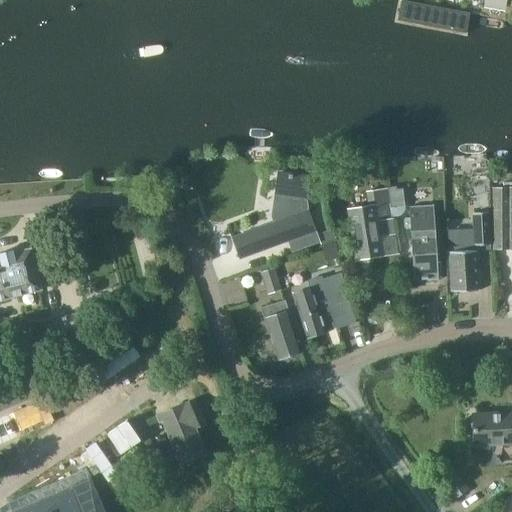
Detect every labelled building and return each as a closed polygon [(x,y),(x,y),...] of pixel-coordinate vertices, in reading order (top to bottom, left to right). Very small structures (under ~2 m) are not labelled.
[(500,9),(449,0),(403,0),(396,34),(502,48),(507,11),(500,9)] [(511,0),(501,0),(500,9),(507,11),(511,11),(511,0)] [(279,171),(276,195),(277,195),(280,219),(233,236),(241,257),(295,237),(299,248),(321,240),(309,208),(304,210),(303,199),(308,199),(311,176),(279,171)] [(397,187),(389,188),(393,217),(396,216),(400,215),(404,213),(405,209),(403,188),(398,189),(397,187)] [(511,187),(494,187),(494,249),(511,249),(511,187)] [(389,188),(367,191),(369,205),(349,208),(357,260),(384,256),(384,255),(398,253),(393,220),(393,217),(389,188)] [(412,228),(415,281),(439,280),(434,205),(410,206),(411,217),(407,218),(406,219),(405,220),(405,226),(406,228),(408,228),(412,228)] [(475,245),(492,245),(491,212),(474,213),(475,245)] [(0,300),(42,290),(31,248),(0,255),(0,300)] [(480,290),(478,250),(451,252),(453,291),(480,290)] [(289,260),(274,265),(282,290),(297,285),(289,260)] [(272,262),(260,267),(261,271),(260,272),(268,294),(282,290),(274,265),(273,265),(272,262)] [(362,338),(341,272),(321,279),(323,285),(314,288),(294,294),(308,337),(327,331),(325,325),(347,318),(354,340),(362,338)] [(301,351),(285,300),(263,307),(279,358),(301,351)] [(87,312),(52,320),(58,347),(94,339),(87,312)] [(50,344),(38,347),(40,355),(40,356),(50,353),(52,353),(50,344)] [(182,464),(209,453),(197,428),(201,426),(190,401),(186,402),(156,415),(160,423),(163,421),(182,464)] [(511,411),(474,413),(475,445),(511,443),(511,411)] [(467,484),(450,461),(437,470),(453,494),(467,484)] [(84,511),(73,486),(14,511),(84,511)]
